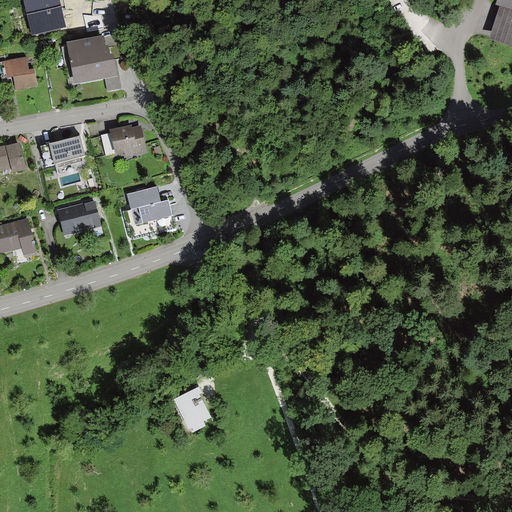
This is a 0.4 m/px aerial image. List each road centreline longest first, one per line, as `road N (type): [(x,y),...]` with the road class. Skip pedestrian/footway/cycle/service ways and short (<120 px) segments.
road 1 (track): [(511,497),(450,497),(399,479),(253,318)]
road 2 (tertiary): [(208,240),(442,131),(511,113)]
road 3 (track): [(320,511),(253,318),(194,245)]
road 4 (tertiary): [(0,310),(208,240)]
road 5 (residential): [(0,131),(133,105),(150,109)]
road 6 (residential): [(150,109),(118,25),(60,1)]
road 7 (residential): [(150,109),(208,240)]
road 8 (track): [(461,125),(457,47),(474,0)]
